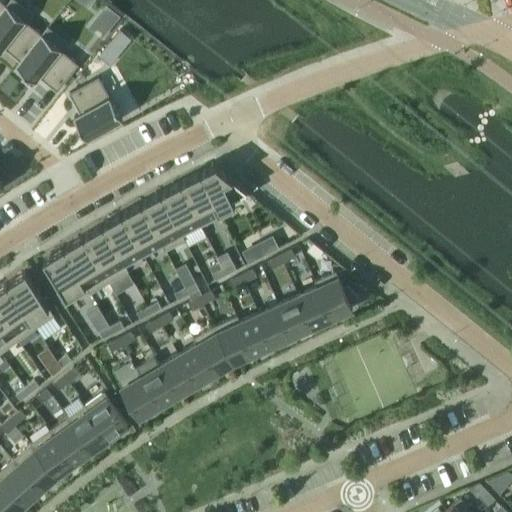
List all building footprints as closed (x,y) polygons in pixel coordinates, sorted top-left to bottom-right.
[(0,50),(3,47),(17,59),(19,60),(20,61),(41,35),(41,34),(25,21),(31,13),(15,0),(9,0),(5,5),(6,6),(0,13),(0,50)] [(20,61),(19,60),(15,65),(34,81),(38,76),(56,91),(78,64),(60,50),(67,41),(47,26),(41,34),(41,35),(20,61)] [(79,112),(73,115),(85,137),(121,117),(109,95),(109,96),(97,76),(68,92),(79,112)] [(200,171),(198,171),(220,216),(221,215),(219,211),(234,203),(231,197),(245,191),(246,189),(232,177),(215,163),(205,168),(206,168),(200,171)] [(180,181),(179,181),(201,225),(220,216),(198,171),(185,178),(186,178),(180,181)] [(160,191),(159,192),(184,240),(184,239),(182,235),(201,225),(179,181),(166,188),(160,191)] [(140,201),(139,202),(165,250),(184,240),(159,192),(146,198),(146,199),(141,202),(140,201)] [(121,212),(120,213),(141,252),(159,242),(164,250),(165,250),(139,202),(126,209),(127,209),(121,212)] [(102,223),(100,224),(127,271),(128,270),(123,262),(130,258),(141,252),(120,213),(107,220),(102,223)] [(82,234),(81,235),(108,281),(109,281),(127,271),(100,224),(88,231),(83,234),(82,234)] [(63,245),(62,246),(90,292),(108,281),(81,235),(69,242),(69,243),(63,246),(63,245)] [(316,258),(322,251),(313,243),(307,250),(316,258)] [(243,252),(242,252),(248,262),(276,248),(276,247),(260,255),(255,245),(243,252)] [(50,254),(43,259),(57,282),(62,292),(65,296),(84,285),(89,293),(90,292),(62,246),(53,252),(50,254)] [(290,248),(278,254),(283,262),(294,256),(290,248)] [(278,254),(267,260),(271,268),(283,262),(278,254)] [(232,261),(221,267),(225,274),(236,269),(232,261)] [(215,279),(225,274),(221,267),(211,272),(215,279)] [(252,268),(240,274),(244,282),(256,276),(252,268)] [(6,282),(5,283),(35,328),(54,315),(52,313),(40,293),(33,283),(34,283),(25,269),(11,279),(12,279),(6,282)] [(335,270),(314,280),(331,317),(352,308),(349,302),(359,298),(346,286),(343,288),(335,270)] [(240,274),(229,280),(233,288),(244,282),(240,274)] [(316,285),(297,294),(312,326),(331,317),(314,280),(313,280),(316,285)] [(198,288),(194,281),(184,286),(188,293),(198,288)] [(0,315),(17,340),(35,328),(5,283),(0,286),(0,315)] [(188,293),(184,286),(174,291),(177,299),(188,293)] [(210,289),(199,295),(203,303),(214,298),(210,289)] [(297,294),(277,303),(292,335),(312,326),(297,294)] [(191,299),(187,301),(191,309),(203,303),(199,295),(191,299)] [(161,307),(157,300),(146,305),(150,313),(161,307)] [(277,303),(258,312),(272,344),(292,335),(277,303)] [(150,313),(146,305),(136,311),(140,318),(150,313)] [(168,311),(157,316),(161,325),(173,319),(168,311)] [(236,315),(235,315),(252,353),(272,344),(258,312),(239,320),(236,315)] [(0,352),(17,340),(0,315),(0,352)] [(214,325),(213,325),(233,361),(252,353),(235,315),(214,325)] [(157,316),(145,322),(150,331),(161,325),(157,316)] [(123,326),(119,319),(109,325),(112,332),(123,326)] [(112,332),(109,325),(98,330),(102,337),(112,332)] [(213,325),(193,337),(214,372),(233,361),(213,325)] [(130,330),(118,336),(123,345),(134,339),(130,330)] [(118,336),(107,342),(111,350),(123,345),(118,336)] [(195,342),(177,353),(195,383),(214,372),(193,337),(192,337),(195,342)] [(71,359),(66,352),(57,360),(62,366),(71,359)] [(177,353),(159,364),(177,394),(195,383),(177,353)] [(138,369),(137,369),(158,405),(177,394),(159,364),(156,359),(138,369)] [(62,366),(57,360),(47,367),(52,373),(62,366)] [(73,365),(63,373),(69,381),(79,373),(73,365)] [(137,369),(118,381),(138,416),(158,405),(137,369)] [(63,373),(53,382),(59,389),(69,381),(63,373)] [(38,385),(33,378),(24,386),(29,392),(38,385)] [(29,392),(24,386),(15,393),(20,399),(29,392)] [(46,387),(36,395),(42,402),(52,394),(46,387)] [(103,390),(85,403),(109,437),(127,423),(103,390)] [(8,399),(0,405),(0,407),(4,412),(13,405),(8,399)] [(85,403),(67,416),(91,449),(109,437),(85,403)] [(17,410),(9,416),(15,424),(25,415),(19,408),(17,410)] [(1,423),(0,423),(0,425),(5,432),(15,424),(9,416),(1,423)] [(67,416),(50,428),(74,462),(91,449),(67,416)] [(50,428),(30,442),(56,474),(74,462),(50,428)] [(30,442),(13,458),(40,489),(56,474),(30,442)] [(13,458),(0,469),(0,476),(24,503),(40,489),(13,458)] [(0,476),(0,509),(2,511),(14,511),(24,503),(0,476)] [(487,505),(494,498),(485,488),(478,495),(487,505)] [(472,511),(460,497),(441,511),(440,511),(438,508),(432,511),(472,511)]
